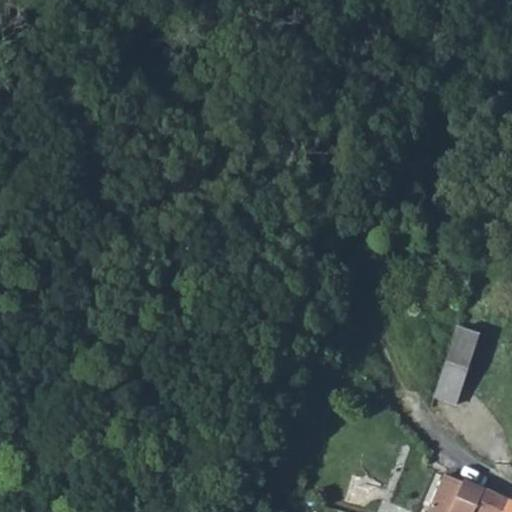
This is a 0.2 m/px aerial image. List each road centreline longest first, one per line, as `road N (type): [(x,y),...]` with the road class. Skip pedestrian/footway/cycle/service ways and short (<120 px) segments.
road 1 (track): [(386,370),(340,263),(301,209)]
road 2 (residential): [(511,484),(450,455),(386,370)]
